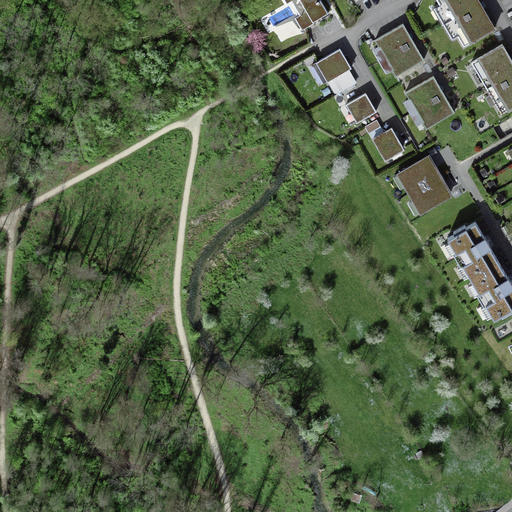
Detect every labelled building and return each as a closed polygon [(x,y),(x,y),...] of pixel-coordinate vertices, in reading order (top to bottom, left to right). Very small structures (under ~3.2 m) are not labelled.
[(327,14),(319,0),(283,0),(286,5),(291,2),(299,16),(294,19),(301,31),(313,24),(313,22),(327,14)] [(434,0),(462,47),(494,28),(480,5),(477,0),(434,0)] [(399,78),(425,63),(403,26),(377,40),(399,78)] [(500,114),(511,107),(511,61),(502,44),(470,63),(500,114)] [(315,64),(327,86),(353,71),(341,50),(315,64)] [(428,133),(456,116),(432,76),(404,92),(428,133)] [(351,127),(374,113),(363,94),(340,108),(351,127)] [(372,140),(383,158),(402,147),(391,129),(372,140)] [(446,196),(425,158),(389,177),(410,216),(446,196)] [(462,265),(470,279),(478,293),(476,294),(483,306),(485,305),(493,319),(500,315),(502,317),(511,310),(511,284),(511,282),(507,276),(506,277),(498,262),(490,248),(490,247),(488,242),(484,237),(483,237),(475,222),(465,228),(464,226),(453,232),(454,234),(447,239),(455,253),(453,254),(460,266),(462,265)] [(505,226),(500,229),(505,237),(510,234),(505,226)]
